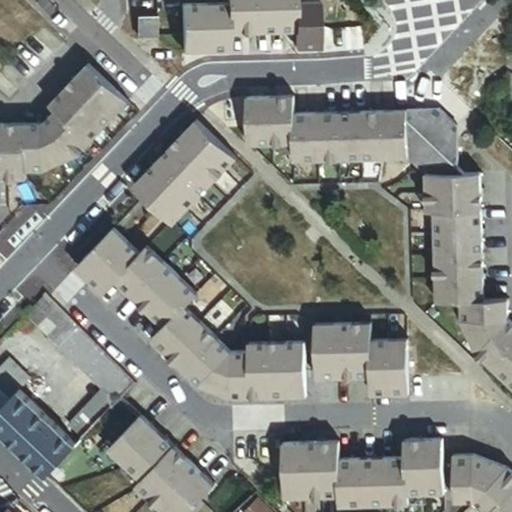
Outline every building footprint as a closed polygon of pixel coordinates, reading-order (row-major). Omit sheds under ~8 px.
[(230,30),(228,0),(183,0),(184,48),(199,48),(199,42),(216,42),(216,47),(230,47),(230,30)] [(228,0),(230,30),(243,29),(243,24),(282,23),(282,29),(296,28),(296,18),(295,0),(228,0)] [(319,46),(318,0),(295,0),(296,18),(296,28),(296,46),(319,46)] [(157,14),(138,14),(138,33),(157,33),(157,14)] [(125,97),(89,64),(77,78),(112,111),(125,97)] [(77,78),(64,92),(100,124),(112,111),(77,78)] [(247,140),(294,139),(293,108),(293,91),(246,93),(247,140)] [(52,105),(57,110),(87,138),(100,124),(64,92),(52,105)] [(125,97),(112,111),(117,115),(130,102),(125,97)] [(405,105),(407,154),(425,170),(432,170),(459,169),(456,120),(439,104),(405,105)] [(407,154),(405,105),(293,108),(294,139),(295,156),(407,154)] [(57,110),(45,124),(46,172),(79,157),(87,138),(57,110)] [(112,111),(100,124),(105,129),(117,115),(112,111)] [(231,149),(196,115),(184,129),(219,162),(231,149)] [(8,124),(0,124),(0,172),(9,172),(8,124)] [(26,124),(8,124),(9,172),(27,172),(26,124)] [(45,124),(26,124),(27,172),(46,172),(45,124)] [(100,124),(87,138),(92,142),(105,129),(100,124)] [(219,162),(184,129),(171,142),(206,175),(219,162)] [(206,175),(171,142),(159,155),(193,188),(206,175)] [(236,153),(231,149),(219,162),(224,166),(236,153)] [(193,188),(159,155),(146,169),(181,202),(193,188)] [(224,166),(219,162),(206,175),(211,180),(224,166)] [(181,202),(146,169),(133,182),(168,215),(181,202)] [(435,274),(435,297),(461,296),(483,296),(480,169),(459,169),(432,170),(433,207),(433,230),(435,274)] [(211,180),(206,175),(193,188),(198,193),(211,180)] [(198,193),(193,188),(181,202),(186,206),(198,193)] [(173,220),(186,206),(181,202),(168,215),(173,220)] [(114,226),(109,230),(122,243),(127,238),(114,226)] [(122,243),(109,230),(76,266),(89,278),(122,243)] [(140,251),(127,238),(122,243),(136,255),(140,251)] [(164,258),(148,242),(140,251),(136,255),(115,277),(125,287),(129,283),(135,288),(164,258)] [(122,243),(89,278),(103,290),(115,277),(136,255),(122,243)] [(135,288),(131,293),(141,302),(145,298),(151,304),(180,273),(164,258),(135,288)] [(196,288),(180,273),(151,304),(157,310),(153,314),(163,323),(184,301),(196,288)] [(129,283),(125,287),(131,293),(135,288),(129,283)] [(56,343),(76,323),(48,294),(27,315),(56,343)] [(461,316),(476,349),(508,314),(508,295),(483,296),(461,296),(461,316)] [(145,298),(141,302),(147,308),(151,304),(145,298)] [(200,317),(184,301),(163,323),(151,336),(161,345),(165,341),(171,347),(200,317)] [(151,304),(147,308),(153,314),(157,310),(151,304)] [(511,382),(511,318),(508,314),(476,349),(511,382)] [(216,332),(200,317),(171,347),(177,353),(174,357),(184,367),(216,332)] [(76,323),(56,343),(105,391),(117,403),(137,383),(76,323)] [(316,327),(317,375),(335,374),(334,326),(316,327)] [(352,326),(334,326),(335,374),(353,374),(352,326)] [(371,326),(352,326),(353,374),(372,374),(371,342),(371,336),(371,326)] [(230,347),(216,332),(184,367),(198,381),(207,384),(209,379),(217,382),(230,347)] [(249,339),(249,345),(267,345),(286,344),(304,344),(304,337),(285,338),(267,338),(249,339)] [(165,341),(161,345),(167,351),(171,347),(165,341)] [(390,342),(371,342),(372,374),(372,391),(391,390),(390,342)] [(408,342),(390,342),(391,390),(409,390),(408,342)] [(286,344),(267,345),(268,393),(287,392),(286,344)] [(304,344),(286,344),(287,392),(305,392),(304,344)] [(249,345),(249,347),(250,393),(268,393),(267,345),(249,345)] [(177,353),(171,347),(167,351),(174,357),(177,353)] [(249,347),(230,347),(217,382),(225,385),(223,390),(232,394),(250,393),(249,347)] [(29,379),(10,361),(0,372),(0,387),(11,398),(22,387),(29,379)] [(217,382),(209,379),(207,384),(215,387),(217,382)] [(225,385),(217,382),(215,387),(223,390),(225,385)] [(9,400),(0,409),(0,429),(47,475),(78,443),(79,442),(22,387),(11,398),(9,400)] [(0,391),(0,409),(9,400),(0,391)] [(117,403),(105,391),(72,425),(84,437),(117,403)] [(158,425),(143,412),(109,447),(124,461),(158,425)] [(175,442),(158,425),(124,461),(139,475),(141,477),(175,442)] [(442,434),(405,435),(406,452),(407,483),(443,482),(442,434)] [(338,438),(301,439),(303,487),(339,486),(338,454),(338,438)] [(301,439),(283,440),(284,488),(303,487),(301,439)] [(186,453),(175,442),(141,477),(153,488),(186,453)] [(472,449),(452,449),(444,489),(454,496),(474,495),(488,509),(511,484),(511,467),(506,462),(500,465),(487,461),(474,456),(472,449)] [(489,455),(472,449),(474,456),(487,461),(500,465),(506,462),(489,455)] [(406,452),(338,454),(339,486),(340,493),(340,502),(407,500),(407,483),(406,452)] [(201,467),(186,453),(153,488),(167,502),(201,467)] [(185,511),(216,481),(201,467),(167,502),(177,511),(185,511)] [(141,477),(139,475),(134,479),(148,493),(153,488),(141,477)] [(511,511),(511,484),(488,509),(485,511),(511,511)] [(303,487),(284,488),(285,494),(303,494),(340,493),(339,486),(303,487)] [(167,502),(153,488),(148,493),(163,507),(167,502)] [(274,511),(258,495),(243,511),(274,511)] [(177,511),(167,502),(163,507),(168,511),(177,511)]
